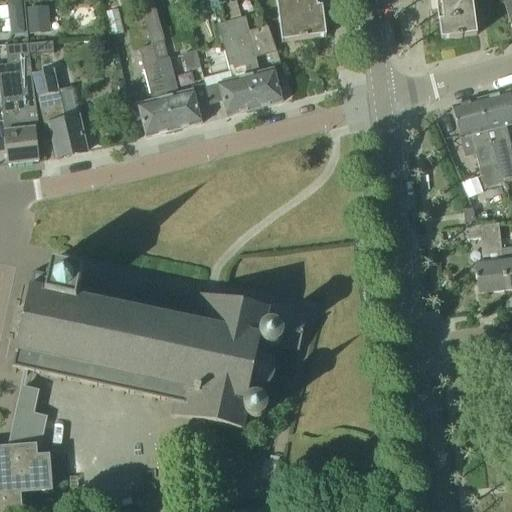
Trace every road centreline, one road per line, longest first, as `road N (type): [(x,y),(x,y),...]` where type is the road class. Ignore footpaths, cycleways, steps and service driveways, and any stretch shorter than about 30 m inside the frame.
road 1 (unclassified): [(0,192),(65,185),(382,103)]
road 2 (tertiary): [(408,347),(382,103)]
road 3 (tertiary): [(430,511),(408,347)]
road 4 (residential): [(382,103),(511,66)]
